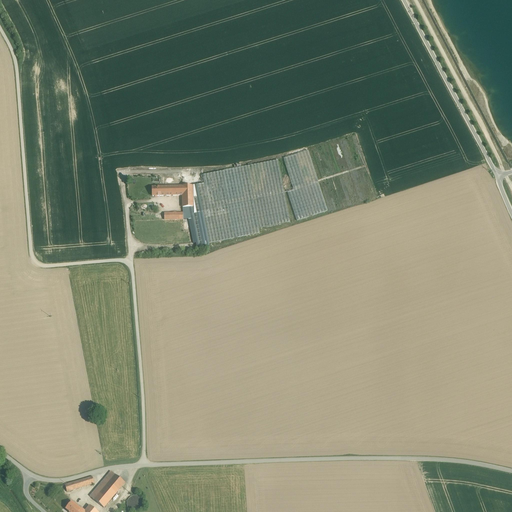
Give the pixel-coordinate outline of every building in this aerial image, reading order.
[(308,151),(284,159),(294,190),(287,192),(297,221),(327,211),(308,151)] [(279,161),(203,176),(205,185),(196,187),(199,199),(196,200),(200,221),(205,219),(210,244),(261,235),(260,230),(291,224),(279,161)] [(182,186),(165,187),(165,196),(182,195),(183,208),(193,207),(193,186),(182,186)] [(165,187),(152,187),(152,196),(165,196),(165,187)] [(195,230),(195,213),(179,213),(179,220),(183,219),(183,230),(195,230)] [(111,472),(99,486),(103,489),(115,475),(111,472)] [(115,475),(103,489),(94,500),(104,508),(125,483),(115,475)] [(92,477),(65,485),(67,492),(94,484),(92,477)] [(99,486),(90,497),(94,500),(103,489),(99,486)] [(142,506),(143,503),(142,500),(140,497),(138,495),(134,495),(131,495),(129,497),(127,500),(126,503),(127,506),(129,509),(131,510),(135,511),(138,510),(140,509),(142,506)] [(78,511),(81,509),(72,502),(65,509),(68,511),(78,511)]
